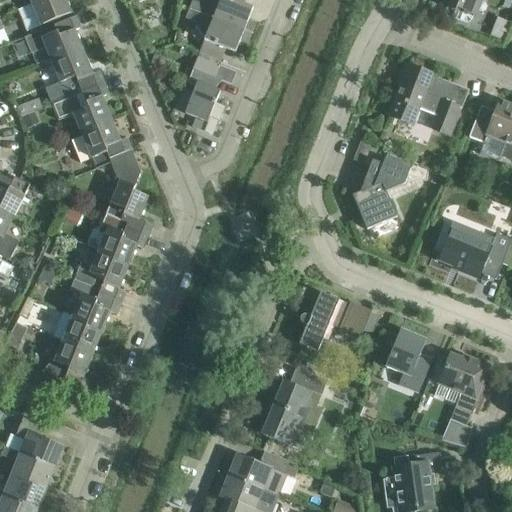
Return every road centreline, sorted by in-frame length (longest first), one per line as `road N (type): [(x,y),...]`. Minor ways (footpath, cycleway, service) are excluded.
road 1 (residential): [(189,511),(283,254),(316,223)]
road 2 (residential): [(106,428),(190,215),(173,174)]
road 3 (unclassified): [(511,337),(347,267),(316,223)]
road 4 (unclassified): [(316,223),(313,165),(381,19)]
road 5 (unclassified): [(173,174),(231,134),(285,0)]
road 6 (residential): [(173,174),(102,0)]
road 7 (residential): [(381,19),(511,73)]
road 8 (residential): [(489,511),(482,476),(511,385)]
